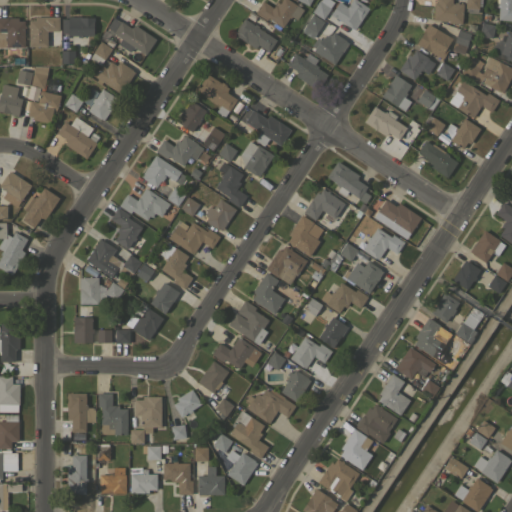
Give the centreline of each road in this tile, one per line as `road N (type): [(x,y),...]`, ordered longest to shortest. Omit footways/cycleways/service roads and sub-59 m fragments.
road 1 (residential): [(50,511),(48,297),(56,260),(226,0)]
road 2 (residential): [(51,364),(170,366),(334,130),(408,0)]
road 3 (residential): [(264,511),(511,143)]
road 4 (residential): [(124,0),(204,43),(461,223)]
